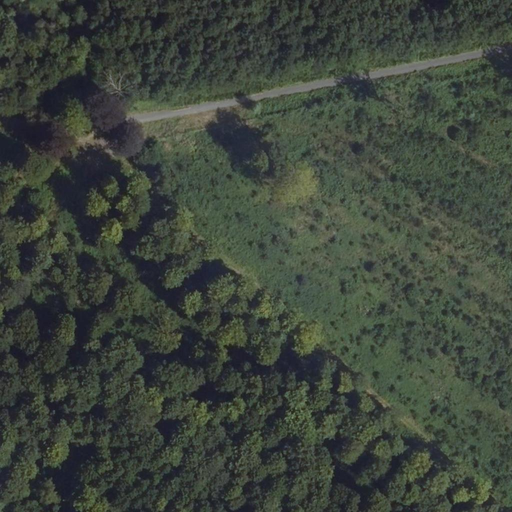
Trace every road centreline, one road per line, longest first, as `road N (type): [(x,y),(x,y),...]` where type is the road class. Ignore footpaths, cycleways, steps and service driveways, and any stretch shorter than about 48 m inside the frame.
road 1 (track): [(511,48),(80,127),(0,115)]
road 2 (track): [(80,127),(82,0)]
